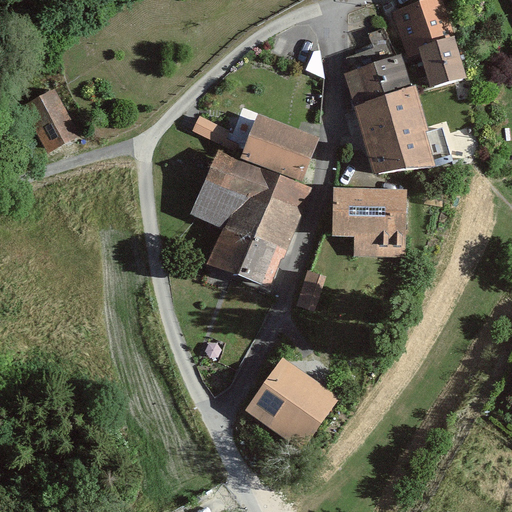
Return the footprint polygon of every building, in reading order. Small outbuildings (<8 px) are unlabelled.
[(404,55),(415,52),(427,90),(464,78),(451,37),(438,0),(427,0),(390,12),(404,55)] [(341,75),(357,119),(417,102),(401,55),(341,75)] [(48,153),(78,137),(54,91),(24,107),(48,153)] [(417,102),(357,119),(370,180),(431,166),(469,162),(475,147),(469,130),(450,134),(447,126),(426,131),(417,102)] [(188,133),(221,149),(230,130),(198,114),(188,133)] [(236,161),(299,183),(316,134),(257,115),(236,161)] [(311,188),(299,183),(236,161),(216,152),(187,217),(219,231),(205,266),(270,292),(311,188)] [(404,259),(404,192),(331,191),(330,238),(351,238),(351,259),(404,259)] [(312,314),(324,278),(304,272),(292,308),(312,314)] [(300,452),(336,401),(280,361),(243,412),(300,452)]
